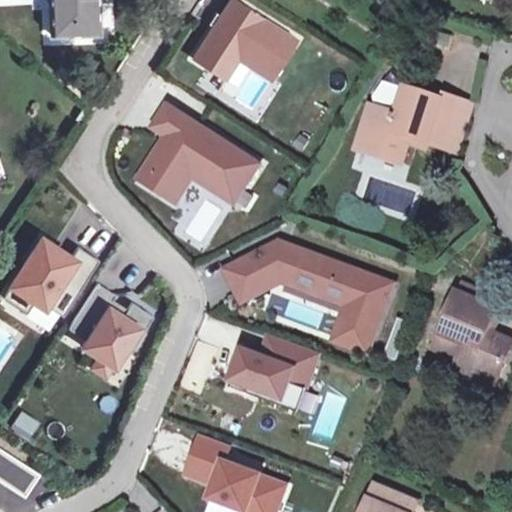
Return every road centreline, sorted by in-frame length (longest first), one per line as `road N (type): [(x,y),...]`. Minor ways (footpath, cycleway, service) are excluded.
road 1 (residential): [(185,0),(102,128),(94,174),(188,292),(172,367),(109,491),(71,511)]
road 2 (residential): [(501,193),(479,163),(511,49)]
